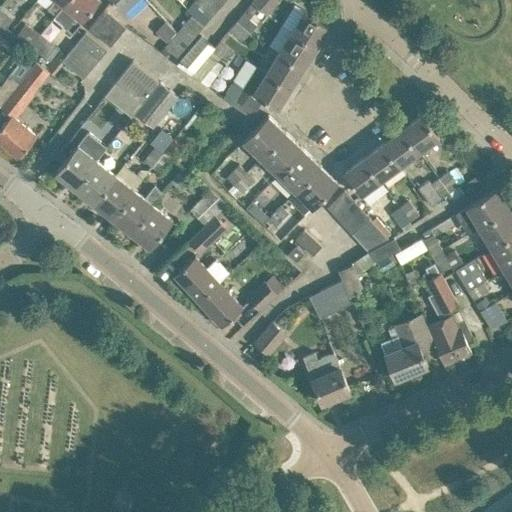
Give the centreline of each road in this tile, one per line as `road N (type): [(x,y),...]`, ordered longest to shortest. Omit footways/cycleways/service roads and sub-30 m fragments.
road 1 (residential): [(322,455),(272,401),(51,221)]
road 2 (residential): [(511,152),(354,3)]
road 3 (residential): [(322,455),(511,367)]
road 4 (residential): [(343,114),(318,92),(323,52),(354,3)]
